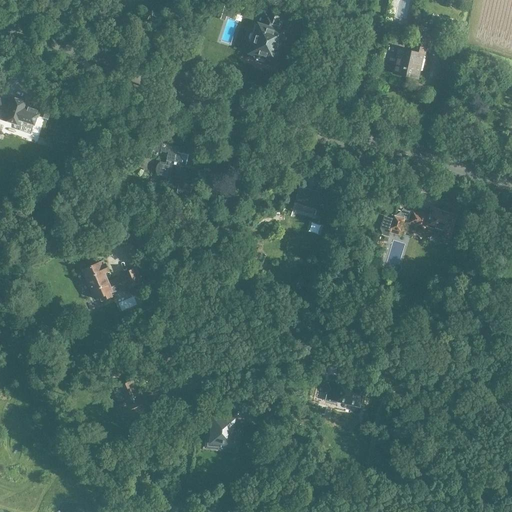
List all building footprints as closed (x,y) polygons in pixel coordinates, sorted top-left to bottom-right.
[(278,31),(282,20),(279,20),(282,12),(270,9),(268,16),(266,15),(262,25),(258,24),(247,57),(255,60),(256,55),(266,59),(265,63),(273,65),(283,32),(278,31)] [(435,36),(445,39),(448,26),(437,24),(435,36)] [(393,73),(417,78),(422,55),(425,56),(429,35),(416,32),(411,52),(404,50),(396,49),(394,57),(397,57),(393,73)] [(31,129),(39,109),(25,104),(26,103),(11,98),(9,102),(0,99),(0,109),(6,112),(3,120),(17,125),(18,124),(31,129)] [(180,147),(162,143),(154,141),(152,150),(167,153),(166,162),(160,161),(158,162),(157,164),(155,168),(155,169),(155,171),(156,173),(157,176),(159,178),(161,179),(164,180),(166,180),(168,179),(169,179),(171,177),(171,178),(170,178),(168,187),(177,188),(176,194),(190,196),(193,182),(183,180),(184,178),(186,179),(188,167),(184,166),(184,164),(187,164),(188,154),(178,153),(179,150),(182,151),(183,150),(184,148),(183,147),(181,146),(180,147)] [(315,215),(316,210),(323,212),(331,189),(318,185),(316,191),(299,186),(293,208),(294,208),(293,212),(318,220),(319,216),(315,215)] [(248,201),(259,205),(264,189),(253,186),(251,191),(244,188),(240,199),(248,201)] [(442,208),(442,209),(431,206),(429,214),(419,211),(419,212),(412,210),(408,223),(415,225),(414,226),(424,230),(426,226),(442,231),(440,235),(449,238),(450,236),(452,237),(455,226),(453,226),(454,222),(461,225),(464,216),(447,211),(448,209),(442,208)] [(394,215),(393,218),(384,216),(380,228),(382,235),(388,236),(389,232),(390,233),(399,236),(401,231),(405,219),(408,220),(411,210),(410,210),(409,211),(407,211),(405,210),(404,209),(403,208),(402,210),(400,212),(398,213),(394,215),(405,218),(405,219),(394,215)] [(90,291),(92,294),(91,295),(92,298),(94,298),(94,300),(99,298),(101,301),(113,296),(111,293),(127,287),(128,289),(130,288),(133,294),(135,293),(132,287),(143,283),(136,267),(121,273),(122,276),(109,281),(105,273),(110,271),(106,263),(104,264),(102,260),(81,270),(86,282),(85,282),(89,292),(90,291)] [(144,283),(152,289),(164,277),(157,270),(144,283)] [(121,367),(115,370),(118,376),(124,373),(121,367)] [(363,389),(340,383),(339,386),(328,383),(326,392),(327,392),(325,400),(336,403),(337,401),(359,406),(363,389)] [(134,400),(127,384),(116,389),(123,405),(112,409),(119,424),(147,412),(140,397),(134,400)] [(207,431),(206,437),(211,438),(211,442),(222,443),(221,447),(235,448),(236,438),(241,439),(243,425),(233,424),(233,420),(213,418),(212,431),(207,431)]
